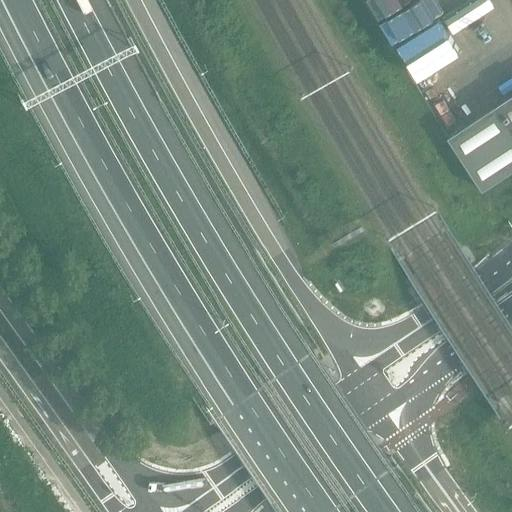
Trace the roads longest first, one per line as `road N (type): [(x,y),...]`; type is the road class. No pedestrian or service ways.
road 1 (motorway): [(384,511),(203,238),(73,0)]
road 2 (motorway): [(16,0),(155,253),(323,511)]
road 3 (motorway): [(353,382),(137,0)]
road 4 (motorway): [(152,511),(0,296)]
road 5 (unclassified): [(353,382),(189,511)]
road 6 (unclassified): [(511,261),(353,382)]
road 7 (motorway): [(0,350),(116,511)]
road 8 (unclassified): [(239,511),(376,414)]
road 9 (unclassified): [(376,414),(511,319)]
road 10 (unclassified): [(81,511),(0,398)]
road 11 (motorway): [(450,511),(376,414)]
